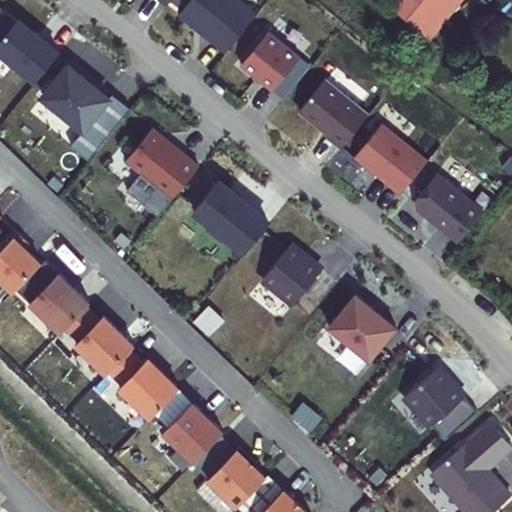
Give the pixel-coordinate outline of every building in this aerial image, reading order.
[(240,0),(190,0),(180,14),(198,29),(200,27),(204,31),(204,34),(226,52),(257,14),(240,0)] [(398,0),(410,13),(423,0),(398,0)] [(0,42),(0,51),(36,81),(59,53),(46,42),(45,43),(18,20),(0,42)] [(241,64),(273,90),(301,56),(269,30),(241,64)] [(409,55),(424,39),(416,32),(402,48),(409,55)] [(43,96),(84,130),(110,98),(69,65),(43,96)] [(325,79),(300,110),(329,134),(328,136),(342,148),(369,114),(325,79)] [(113,94),(110,98),(84,130),(72,145),(89,159),(130,108),(113,94)] [(355,156),(400,194),(428,159),(382,122),(355,156)] [(126,160),(173,198),(200,166),(185,154),(184,155),(153,127),(126,160)] [(416,207),(459,241),(484,210),(438,172),(416,199),(416,207)] [(245,252),(269,223),(231,190),(230,191),(218,181),(194,210),(211,224),(207,228),(223,241),(226,237),(245,252)] [(17,288),(42,263),(26,247),(30,242),(18,231),(0,250),(0,277),(14,291),(17,288)] [(294,303),(321,270),(310,261),(312,259),(292,242),(263,278),(294,303)] [(87,305),(90,301),(46,258),(42,263),(17,288),(61,331),(66,326),(87,305)] [(328,326),(369,359),(396,326),(355,293),(328,326)] [(87,305),(66,326),(79,339),(76,343),(107,373),(110,370),(130,349),(135,344),(104,314),(100,318),(87,305)] [(119,387),(150,417),(180,387),(149,356),(144,361),(130,349),(110,370),(123,383),(119,387)] [(437,367),(405,394),(445,440),(478,410),(449,375),(447,377),(437,367)] [(163,431),(194,461),(224,430),(193,400),(163,431)] [(511,448),(493,427),(434,475),(466,511),(498,511),(511,500),(511,499),(494,480),(492,481),(485,473),(493,465),(495,467),(511,452),(511,448)] [(238,447),(208,477),(237,505),(266,475),(238,447)] [(309,511),(284,488),(260,511),(309,511)]
